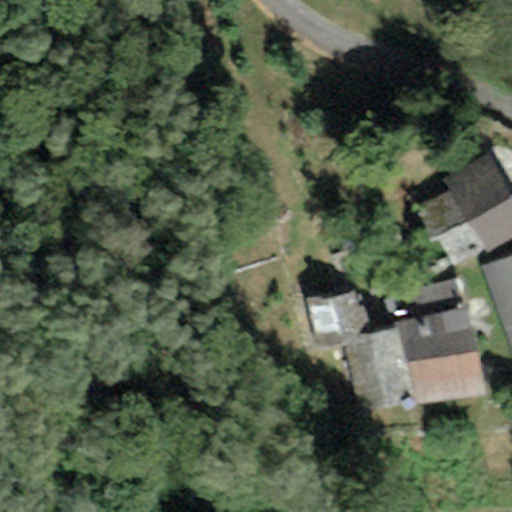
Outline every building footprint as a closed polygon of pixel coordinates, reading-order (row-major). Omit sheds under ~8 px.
[(448,186),(417,207),(455,259),(487,240),(511,226),(511,181),(482,142),(438,170),(448,186)] [(391,228),(331,254),(368,294),(418,270),(391,228)] [(511,239),(478,251),(511,344),(511,239)] [(355,282),(309,292),(318,338),(342,333),(357,408),(418,395),(401,313),(363,320),(355,282)] [(464,298),(401,313),(418,395),(484,380),(464,298)]
